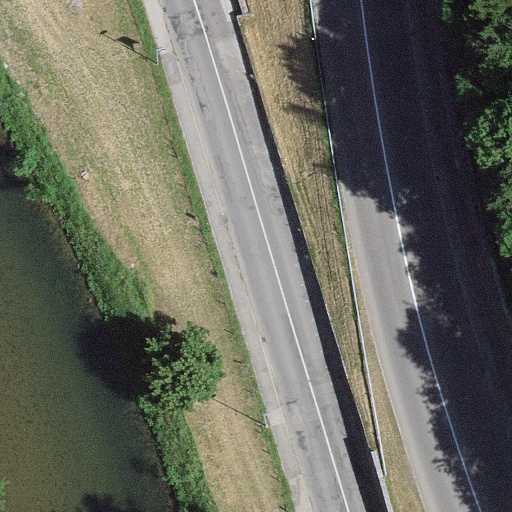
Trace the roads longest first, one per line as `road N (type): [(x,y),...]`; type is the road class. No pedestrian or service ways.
road 1 (tertiary): [(347,511),(194,0)]
road 2 (primary): [(484,511),(437,365),(392,180),(363,0)]
